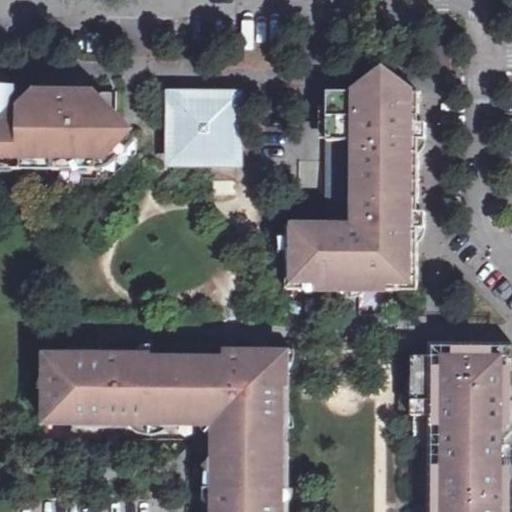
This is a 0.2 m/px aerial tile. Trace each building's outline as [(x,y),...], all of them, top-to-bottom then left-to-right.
[(95,172),(104,172),(120,159),(120,145),(131,133),(117,120),(118,92),(78,92),(78,83),(74,77),(53,77),(48,83),(48,92),(41,92),(37,96),(37,104),(14,104),(14,95),(10,91),(3,91),(3,82),(0,79),(0,162),(11,162),(18,172),(26,172),(26,163),(39,163),(42,156),(56,157),(56,172),(65,172),(74,163),(88,163),(95,172)] [(288,254),(288,291),(419,291),(419,246),(424,239),(426,234),(427,213),(419,213),(420,157),(425,150),(427,144),(427,140),(428,124),(420,124),(420,93),(412,93),(409,91),(398,85),(392,84),(380,83),(366,87),(357,93),(328,93),(329,109),(321,109),(321,139),(329,139),(325,229),(289,228),(288,236),(281,236),(281,254),(288,254)] [(168,92),(168,105),(177,113),(177,160),(230,160),(230,152),(238,152),(238,98),(204,97),(204,101),(192,101),(184,91),(168,92)] [(230,152),(230,160),(238,160),(238,152),(230,152)] [(511,348),(478,348),(477,357),(511,357),(511,348)] [(287,511),(288,510),(280,502),(280,416),(289,408),(289,374),(281,370),(281,354),(229,354),(229,362),(131,361),(131,353),(78,353),(78,358),(48,358),(48,372),(55,379),(55,403),(48,410),(48,424),(78,424),(78,429),(132,429),(140,421),(151,421),(165,421),(172,429),(174,431),(184,422),(184,414),(208,414),(215,421),(221,427),(228,434),(228,458),(221,458),(211,468),(212,469),(220,478),(220,490),(220,502),(212,510),(211,511),(287,511)] [(281,370),(289,374),(289,355),(281,354),(281,370)] [(503,511),(504,438),(510,434),(511,431),(511,357),(477,357),(413,357),(413,382),(418,382),(418,399),(413,399),(413,416),(441,416),(442,419),(442,476),(441,479),(431,479),(430,511),(503,511)] [(288,510),(289,408),(280,416),(280,502),(288,510)] [(140,421),(132,429),(172,429),(165,421),(151,421),(140,421)] [(206,430),(212,436),(221,427),(215,421),(206,430)] [(220,478),(212,469),(212,510),(220,502),(220,490),(220,478)]
